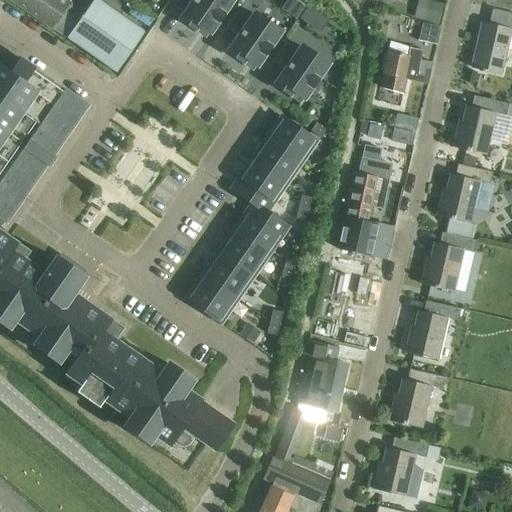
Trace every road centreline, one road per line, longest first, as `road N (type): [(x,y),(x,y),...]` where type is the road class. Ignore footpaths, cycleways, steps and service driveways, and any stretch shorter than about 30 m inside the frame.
road 1 (residential): [(459,0),(339,511)]
road 2 (residential): [(116,103),(151,53),(243,117),(131,277)]
road 3 (residential): [(131,277),(245,359),(261,384),(258,413),(206,511)]
road 4 (residential): [(116,103),(41,209),(131,277)]
road 5 (unclassified): [(145,511),(0,389)]
road 6 (residential): [(0,24),(116,103)]
